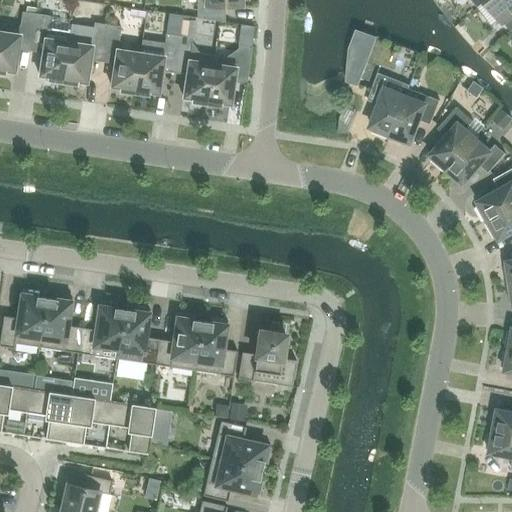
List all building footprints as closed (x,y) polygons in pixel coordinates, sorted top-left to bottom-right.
[(197,0),(197,17),(224,23),(225,6),(242,6),(241,0),(197,0)] [(511,29),(511,0),(488,0),(486,2),(502,23),(504,22),(511,31),(511,29)] [(19,34),(0,31),(0,71),(4,72),(5,69),(14,70),(19,40),(31,42),(35,13),(22,11),(19,34)] [(68,41),(67,41),(45,38),(49,15),(35,13),(31,42),(43,44),(39,74),(48,76),(48,79),(62,81),(68,41)] [(70,34),(70,33),(68,33),(67,41),(68,41),(62,81),(76,83),(77,80),(86,81),(91,51),(103,53),(107,24),(94,22),(93,28),(82,36),(70,34)] [(119,90),(134,92),(140,52),(117,49),(121,26),(107,24),(103,53),(115,55),(111,85),(120,87),(119,90)] [(164,43),(142,39),(140,52),(134,92),(148,94),(149,91),(158,93),(163,62),(175,64),(179,35),(166,33),(164,43)] [(191,101),(206,103),(213,55),(199,53),(192,42),(193,37),(179,35),(175,64),(187,66),(183,96),(192,98),(191,101)] [(220,105),(221,102),(230,103),(234,73),(247,75),(252,45),(239,43),(238,48),(226,57),(213,55),(206,103),(220,105)] [(378,73),(368,99),(379,104),(371,125),(374,127),(372,131),(389,138),(408,88),(410,85),(378,73)] [(477,98),(484,88),(474,81),(467,91),(477,98)] [(408,88),(389,138),(406,144),(408,140),(411,141),(419,119),(431,124),(440,100),(408,88)] [(434,156),(431,159),(445,171),(474,137),(465,130),(473,121),(457,106),(438,128),(447,136),(431,153),(434,156)] [(474,137),(445,171),(458,183),(461,180),(464,182),(479,164),(488,172),(505,153),(495,144),(490,151),(474,137)] [(477,206),(485,222),(511,206),(511,168),(494,179),(499,189),(479,200),(481,204),(477,206)] [(494,237),(498,235),(500,238),(511,231),(511,206),(485,222),(494,237)] [(15,343),(39,346),(46,297),(39,296),(39,291),(22,288),(18,317),(3,315),(0,338),(0,345),(15,348),(15,343)] [(53,298),(46,297),(39,346),(78,352),(81,327),(67,325),(71,296),(54,293),(53,298)] [(117,303),(100,300),(96,329),(81,327),(78,352),(116,358),(124,309),(116,308),(117,303)] [(116,358),(155,364),(159,339),(145,337),(149,307),(132,305),(131,310),(124,309),(116,358)] [(194,319),(195,314),(178,312),(173,341),(159,339),(155,364),(194,370),(202,321),(194,319)] [(209,322),(202,321),(194,370),(233,375),(237,350),(223,348),(227,319),(210,317),(209,322)] [(256,354),(242,351),(238,378),(292,386),(296,360),(282,357),(285,334),(283,333),(285,325),(272,323),(270,331),(260,330),(256,354)] [(511,349),(505,348),(502,366),(507,366),(506,370),(511,371),(511,349)] [(30,388),(0,383),(0,431),(0,432),(3,412),(7,409),(26,412),(30,388)] [(46,439),(64,442),(71,395),(30,388),(26,412),(46,415),(49,419),(46,439)] [(90,421),(109,424),(112,401),(71,395),(64,442),(83,444),(86,424),(90,421)] [(128,427),(131,431),(128,451),(148,454),(155,407),(112,401),(109,424),(128,427)] [(493,412),(490,429),(511,433),(511,411),(499,409),(498,413),(493,412)] [(220,421),(212,458),(260,469),(262,462),(267,463),(271,446),(242,439),(245,426),(220,421)] [(486,447),(491,448),(490,452),(511,455),(511,462),(511,468),(511,467),(511,433),(490,429),(486,447)] [(168,437),(152,435),(151,441),(167,444),(168,437)] [(263,478),(258,476),(260,469),(212,458),(203,495),(228,501),(231,488),(259,495),(263,478)] [(80,511),(94,511),(99,492),(109,494),(112,480),(83,473),(80,486),(65,483),(60,507),(80,511)] [(225,511),(227,506),(202,500),(198,511),(225,511)]
